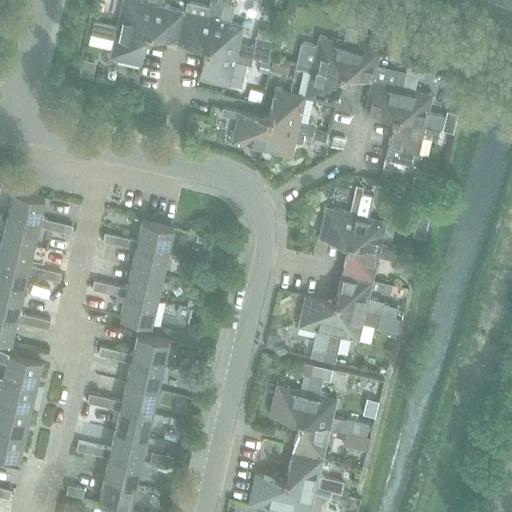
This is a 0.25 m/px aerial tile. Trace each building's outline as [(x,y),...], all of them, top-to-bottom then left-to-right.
[(147,30),(154,0),(147,0),(147,1),(141,0),(122,0),(117,25),(117,26),(144,32),(147,30)] [(176,41),(183,10),(160,4),(161,0),(154,0),(147,30),(148,30),(151,35),(176,41)] [(206,44),(216,1),(211,0),(210,0),(209,6),(186,0),(184,10),(183,10),(176,41),(201,47),(206,44)] [(230,5),(231,0),(216,0),(216,1),(206,44),(209,47),(235,53),(236,53),(251,57),(254,45),(238,41),(243,24),(219,18),(222,3),(230,5)] [(109,55),(140,63),(147,36),(144,32),(117,26),(117,25),(93,19),(90,32),(114,38),(109,55)] [(343,68),(352,26),(347,25),(343,41),(319,35),(317,45),(301,41),(296,60),(339,71),(338,70),(342,68),(343,68)] [(372,79),(375,66),(379,49),(355,43),(359,28),(352,26),(343,68),(345,72),(371,79),(372,79)] [(235,53),(209,47),(205,50),(198,76),(240,86),(246,62),(250,63),(251,57),(236,53),(235,53)] [(427,111),(428,105),(431,92),(413,88),(417,75),(422,76),(426,62),(409,58),(406,71),(402,86),(396,113),(398,116),(440,126),(443,115),(427,111)] [(341,75),(339,71),(296,60),(294,67),(311,70),(305,94),(312,96),(335,102),(341,75)] [(402,86),(406,71),(399,69),(398,72),(375,66),(372,79),(371,79),(364,109),(391,115),(395,112),(396,113),(402,86)] [(313,128),(315,122),(307,120),(312,96),(274,87),(268,113),(271,118),(313,128)] [(260,147),(266,120),(264,117),(222,107),(221,113),(236,116),(231,140),(260,147)] [(421,135),(437,139),(440,126),(398,116),(393,119),(384,155),(415,163),(421,135)] [(313,128),(271,118),(267,120),(266,120),(260,147),(290,154),(294,140),(300,142),(303,132),(312,134),(313,128)] [(425,188),(427,176),(414,173),(411,185),(425,188)] [(356,212),(357,212),(361,190),(362,185),(355,184),(350,210),(326,205),(319,236),(346,242),(350,240),(356,212)] [(54,228),(56,219),(40,216),(44,196),(13,189),(8,214),(39,221),(38,225),(54,228)] [(368,215),(373,193),(361,190),(357,212),(356,212),(350,240),(352,243),(394,253),(396,247),(380,243),(386,219),(368,215)] [(38,225),(39,221),(8,214),(2,237),(33,245),(38,225)] [(168,250),(174,225),(143,218),(138,238),(122,235),(120,243),(136,247),(137,243),(168,250)] [(56,219),(54,228),(70,232),(73,223),(56,219)] [(120,243),(122,235),(106,231),(104,239),(120,243)] [(43,276),(45,267),(29,263),(33,245),(2,237),(0,247),(0,261),(28,268),(27,272),(43,276)] [(137,243),(136,247),(132,267),(163,274),(168,250),(137,243)] [(393,258),(394,253),(352,243),(347,246),(341,271),(372,278),(377,255),(393,258)] [(27,272),(28,268),(0,261),(0,286),(23,292),(27,272)] [(45,267),(43,276),(60,280),(62,271),(45,267)] [(157,298),(163,274),(132,267),(127,285),(111,282),(109,291),(125,294),(126,290),(157,298)] [(395,315),(398,304),(383,301),(383,299),(368,296),(372,278),(341,271),(335,297),(338,301),(380,312),(395,315)] [(109,291),(111,282),(95,278),(93,287),(109,291)] [(32,324),(35,315),(18,311),(23,292),(0,286),(0,311),(17,315),(16,320),(32,324)] [(126,290),(125,294),(120,315),(151,322),(157,298),(126,290)] [(324,349),(325,347),(328,331),(334,303),(332,300),(305,293),(298,324),(317,328),(312,346),(324,349)] [(333,361),(340,333),(358,338),(362,321),(377,324),(380,312),(338,301),(334,304),(334,303),(328,331),(325,347),(324,349),(322,358),(333,361)] [(16,320),(17,315),(0,311),(0,337),(11,340),(16,320)] [(35,315),(32,324),(49,328),(51,318),(35,315)] [(164,363),(169,338),(138,331),(134,350),(117,347),(115,356),(132,359),(132,356),(164,363)] [(115,356),(117,347),(101,343),(99,352),(115,356)] [(2,379),(36,387),(42,361),(8,353),(8,352),(0,349),(0,359),(6,361),(3,376),(2,379)] [(132,356),(132,359),(127,380),(158,387),(164,363),(132,356)] [(300,416),(310,373),(313,362),(303,360),(301,372),(304,372),(300,388),(277,382),(269,413),(296,419),(300,416)] [(346,423),(330,420),(336,396),(318,392),(322,376),(310,373),(300,416),(302,420),(345,430),(366,434),(369,421),(347,416),(346,423)] [(2,379),(3,376),(0,375),(0,385),(0,386),(0,387),(0,403),(31,411),(36,387),(2,379)] [(153,411),(158,387),(127,380),(122,399),(106,395),(104,404),(120,408),(121,403),(153,411)] [(104,404),(106,395),(90,392),(88,400),(104,404)] [(0,403),(0,429),(25,435),(31,411),(0,403)] [(121,403),(120,408),(116,427),(147,434),(153,411),(121,403)] [(343,435),(345,430),(302,420),(298,422),(292,449),(322,456),(328,432),(343,435)] [(142,458),(147,434),(116,427),(111,446),(95,443),(93,451),(110,455),(110,451),(142,458)] [(0,429),(0,456),(19,461),(25,435),(0,429)] [(93,451),(95,443),(79,439),(77,447),(93,451)] [(318,473),(322,456),(292,449),(286,475),(288,480),(331,490),(340,492),(343,479),(318,473)] [(110,451),(110,455),(105,475),(136,482),(142,458),(110,451)] [(278,508),(284,482),(281,477),(256,471),(249,502),(272,507),(271,511),(277,511),(279,508),(278,508)] [(130,507),(136,482),(105,475),(99,500),(130,507)] [(329,495),(331,490),(288,480),(284,482),(278,508),(279,508),(277,511),(290,511),(291,511),(293,511),(308,511),(314,491),(329,495)] [(83,496),(85,487),(69,483),(67,492),(83,496)] [(0,486),(0,495),(9,497),(11,489),(0,486)]
